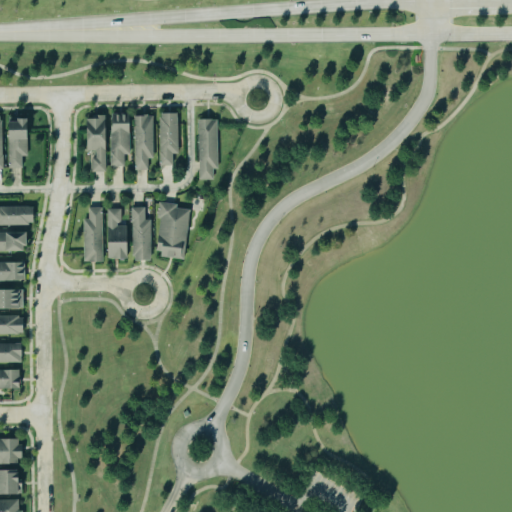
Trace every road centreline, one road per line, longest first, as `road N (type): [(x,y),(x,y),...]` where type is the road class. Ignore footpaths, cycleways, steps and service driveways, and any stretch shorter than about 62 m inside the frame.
road 1 (residential): [(212,431),(244,350),(247,282),(260,235),(288,204),(372,159),(412,121),(430,71),(430,0)]
road 2 (residential): [(46,511),(45,285),(61,190),(63,96)]
road 3 (tertiary): [(96,28),(511,32)]
road 4 (tertiary): [(409,0),(96,28)]
road 5 (residential): [(240,94),(0,96)]
road 6 (residential): [(222,445),(203,427),(185,432),(176,448),(182,465),(198,473),(219,462),(222,445)]
